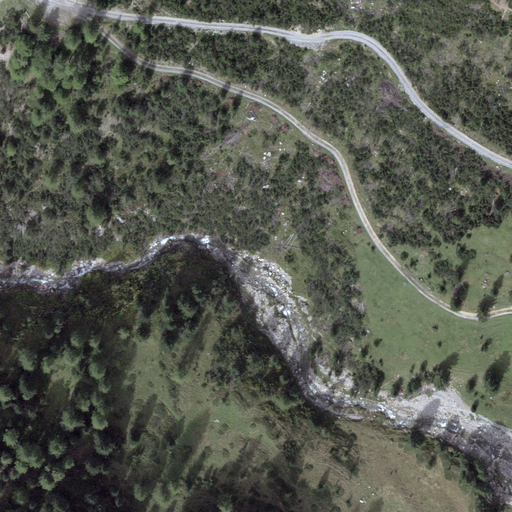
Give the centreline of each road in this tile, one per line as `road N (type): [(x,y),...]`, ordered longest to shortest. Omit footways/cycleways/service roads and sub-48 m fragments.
road 1 (track): [(75,9),(138,61),(189,71),(273,105),(338,156),(387,255),(430,298),(459,315),(511,313)]
road 2 (track): [(41,0),(374,43),(421,106),(511,167)]
